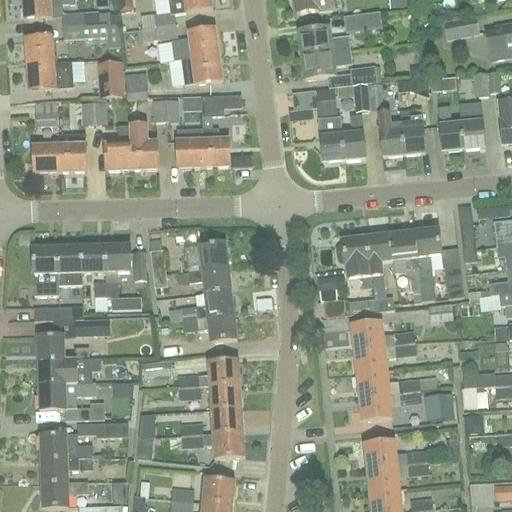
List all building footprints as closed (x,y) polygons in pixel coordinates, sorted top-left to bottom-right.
[(75,0),(23,0),(25,22),(49,20),(48,9),(76,7),(75,0)] [(208,0),(170,0),(170,3),(168,4),(170,14),(141,17),(143,31),(141,32),(141,33),(176,28),(174,16),(210,12),(208,0)] [(331,0),(294,0),(296,16),(318,13),(318,15),(333,13),(331,0)] [(411,9),(410,0),(394,0),(395,10),(411,9)] [(488,7),(487,3),(506,0),(474,0),(476,10),(488,7)] [(345,35),(382,30),(380,13),(359,16),(358,8),(343,10),(344,18),(343,18),(345,35)] [(63,16),(62,16),(62,19),(63,30),(84,29),(84,28),(99,27),(98,13),(63,16)] [(109,17),(110,27),(118,26),(118,16),(109,17)] [(446,43),(478,37),(475,18),(442,24),(446,43)] [(486,35),(491,62),(511,58),(511,26),(495,30),(496,33),(486,35)] [(84,29),(63,30),(64,43),(108,40),(107,27),(84,28),(84,29)] [(176,28),(141,33),(143,45),(177,40),(176,28)] [(302,58),(350,53),(349,39),(330,41),(329,31),(299,35),(302,58)] [(181,63),(218,58),(215,32),(188,36),(189,42),(171,44),(174,64),(181,63)] [(54,68),(54,65),(53,40),(26,42),(28,69),(54,68)] [(352,66),(350,53),(302,58),(305,82),(335,79),(334,68),(352,66)] [(218,58),(181,63),(184,89),(221,84),(218,58)] [(72,64),(54,65),(54,68),(28,69),(29,93),(56,92),(56,91),(73,90),(72,64)] [(125,99),(122,64),(96,66),(99,102),(125,99)] [(351,88),(376,85),(376,84),(381,83),(379,68),(349,71),(351,88)] [(411,82),(425,81),(424,68),(415,69),(410,74),(411,82)] [(504,75),(487,76),(489,97),(501,96),(500,86),(511,84),(511,72),(504,73),(504,75)] [(148,101),(146,75),(124,77),(126,103),(148,101)] [(489,97),(487,76),(472,77),(474,101),(489,99),(489,97)] [(428,92),(427,81),(425,81),(411,82),(397,84),(397,95),(428,92)] [(432,94),(444,93),(443,81),(431,82),(432,94)] [(381,86),(368,87),(370,112),(383,111),(381,86)] [(370,112),(368,87),(352,88),(355,115),(370,114),(370,113),(370,112)] [(337,116),(334,90),(315,92),(315,93),(291,95),(293,114),(317,111),(317,118),(337,116)] [(176,103),(165,103),(166,125),(179,125),(179,124),(186,123),(185,99),(176,100),(176,103)] [(202,132),(203,170),(230,169),(229,143),(219,143),(218,131),(211,132),(210,119),(223,119),(223,99),(201,99),(202,132)] [(95,128),(95,102),(73,103),(74,109),(77,112),(80,112),(81,128),(95,128)] [(95,102),(95,128),(107,128),(106,102),(95,102)] [(166,125),(165,103),(152,104),(153,126),(166,125)] [(511,147),(511,103),(509,103),(498,105),(502,148),(511,147)] [(471,119),(461,120),(464,152),(485,150),(480,106),(470,107),(471,119)] [(57,129),(57,109),(35,109),(36,130),(57,129)] [(464,152),(461,120),(450,121),(449,109),(438,110),(442,154),(464,152)] [(411,125),(401,126),(405,158),(425,156),(420,112),(409,113),(411,125)] [(405,158),(401,126),(390,127),(389,115),(378,116),(382,160),(405,158)] [(351,131),(342,132),(341,132),(344,164),(365,162),(361,118),(350,119),(351,131)] [(341,132),(342,132),(340,119),(318,121),(320,139),(323,166),(344,164),(341,132)] [(131,146),(133,172),(157,172),(157,145),(148,145),(147,128),(130,129),(131,146)] [(131,146),(130,129),(118,129),(118,146),(105,146),(106,173),(133,172),(131,146)] [(177,171),(203,170),(202,132),(176,133),(177,171)] [(60,148),(61,175),(86,174),(85,136),(59,137),(59,148),(60,148)] [(60,148),(59,148),(34,149),(34,176),(61,175),(60,148)] [(241,157),(241,168),(252,168),(252,157),(241,157)] [(477,222),(510,218),(509,206),(475,210),(477,222)] [(462,255),(476,253),(471,209),(457,211),(462,255)] [(507,249),(511,248),(511,222),(493,225),(496,250),(507,249)] [(420,292),(421,305),(436,303),(431,259),(440,258),(441,258),(441,252),(438,231),(414,234),(418,270),(420,292)] [(153,279),(166,278),(163,252),(161,252),(159,233),(147,234),(153,279)] [(418,270),(414,234),(390,236),(393,263),(405,262),(408,286),(408,294),(420,292),(418,270)] [(390,236),(367,239),(367,240),(366,240),(369,267),(370,266),(371,280),(384,279),(383,265),(393,263),(390,236)] [(367,240),(367,239),(342,242),(342,248),(339,249),(337,252),(338,264),(341,267),(344,266),(345,269),(346,282),(362,280),(364,292),(372,291),(372,289),(371,280),(370,266),(369,267),(366,240),(367,240)] [(188,276),(229,272),(226,245),(185,249),(188,276)] [(105,276),(104,248),(80,249),(81,277),(82,276),(105,276)] [(111,248),(104,248),(105,276),(117,275),(130,275),(131,275),(131,270),(130,255),(130,248),(111,248)] [(80,249),(56,250),(57,298),(59,298),(58,289),(83,288),(82,276),(81,277),(80,249)] [(57,298),(56,250),(33,251),(34,299),(57,298)] [(478,264),(476,253),(462,255),(464,266),(478,264)] [(146,255),(132,255),(133,270),(133,284),(147,284),(146,255)] [(464,300),(460,269),(444,271),(447,302),(464,300)] [(229,272),(188,276),(189,286),(203,285),(205,298),(232,295),(229,272)] [(511,272),(506,273),(508,285),(489,287),(490,299),(492,299),(498,298),(511,296),(511,272)] [(168,295),(166,278),(153,279),(155,296),(168,295)] [(334,292),(333,279),(318,280),(319,293),(334,292)] [(106,299),(105,284),(94,285),(94,300),(106,299)] [(118,288),(118,284),(117,284),(105,284),(106,299),(119,299),(118,288)] [(481,303),(480,300),(479,294),(468,296),(469,305),(481,303)] [(232,295),(205,298),(206,308),(182,311),(184,324),(208,322),(235,319),(232,295)] [(511,296),(498,298),(500,309),(511,307),(511,296)] [(111,313),(141,313),(141,299),(111,300),(111,313)] [(386,301),(374,302),(375,315),(394,313),(393,300),(386,301)] [(374,302),(348,305),(349,318),(375,315),(374,302)] [(431,325),(443,324),(454,322),(452,307),(429,309),(431,325)] [(58,323),(58,310),(34,310),(34,324),(58,323)] [(71,310),(58,310),(58,323),(71,323),(71,310)] [(237,342),(235,319),(208,322),(184,324),(185,335),(209,332),(211,345),(237,342)] [(76,322),(76,339),(110,338),(109,321),(76,322)] [(354,353),(384,350),(381,325),(351,328),(354,353)] [(494,343),(511,342),(511,325),(507,326),(508,329),(494,330),(494,343)] [(393,348),(415,346),(414,334),(392,336),(393,348)] [(38,365),(101,363),(101,360),(89,361),(89,349),(73,350),(73,361),(65,361),(64,339),(37,340),(38,365)] [(506,345),(495,345),(496,355),(506,354),(506,345)] [(415,346),(393,348),(394,360),(416,358),(415,346)] [(384,350),(354,353),(356,376),(387,373),(384,350)] [(188,355),(189,367),(221,363),(219,351),(188,355)] [(460,355),(461,370),(461,371),(473,371),(473,354),(460,355)] [(143,380),(172,377),(170,362),(142,365),(143,380)] [(101,363),(38,365),(38,389),(95,387),(92,387),(92,374),(101,374),(101,363)] [(210,390),(241,388),(239,363),(208,365),(210,390)] [(389,397),(387,373),(356,376),(359,401),(389,397)] [(511,375),(494,377),(494,378),(462,380),(463,404),(472,403),(471,391),(494,389),(494,390),(511,389),(511,375)] [(177,391),(200,390),(199,377),(176,379),(177,391)] [(399,396),(420,394),(420,392),(437,391),(435,380),(398,384),(399,396)] [(95,387),(38,389),(39,413),(65,412),(66,422),(105,422),(104,406),(90,406),(90,411),(76,412),(76,400),(96,400),(95,387)] [(113,387),(113,395),(132,395),(132,387),(113,387)] [(241,388),(210,390),(211,414),(242,412),(241,388)] [(511,400),(511,389),(494,390),(495,401),(511,400)] [(201,402),(200,390),(177,391),(178,404),(201,402)] [(421,405),(420,394),(399,396),(400,408),(421,405)] [(454,421),(452,396),(423,399),(426,424),(454,421)] [(392,422),(389,397),(359,401),(361,426),(392,422)] [(244,436),(242,412),(211,414),(213,438),(244,436)] [(479,420),(464,421),(465,439),(481,438),(479,420)] [(76,426),(77,438),(96,437),(96,441),(129,440),(128,425),(76,426)] [(180,439),(203,437),(202,425),(180,426),(180,439)] [(245,460),(244,436),(213,438),(214,462),(245,460)] [(511,436),(497,437),(497,439),(490,439),(491,446),(497,445),(497,450),(511,448),(511,436)] [(204,449),(203,437),(180,439),(181,451),(204,449)] [(41,464),(92,463),(92,462),(104,461),(104,456),(92,456),(92,450),(77,451),(77,438),(40,439),(41,464)] [(366,472),(428,466),(426,452),(406,454),(406,455),(395,456),(394,445),(363,448),(366,472)] [(93,475),(92,463),(41,464),(41,488),(68,487),(68,475),(93,475)] [(407,468),(408,479),(429,477),(428,466),(407,468)] [(398,481),(397,469),(366,472),(368,496),(399,493),(398,481)] [(203,507),(233,510),(235,485),(205,482),(203,507)] [(112,496),(126,496),(125,485),(112,486),(112,496)] [(88,486),(68,487),(41,488),(41,511),(53,511),(69,511),(69,498),(88,498),(88,486)] [(171,503),(193,504),(194,492),(172,490),(171,503)] [(511,492),(495,494),(496,508),(511,506),(511,492)] [(368,496),(370,511),(401,511),(400,505),(399,493),(368,496)] [(135,500),(134,509),(144,510),(145,501),(140,501),(135,500)] [(411,511),(432,511),(432,500),(410,503),(410,504),(411,511)] [(192,511),(193,504),(171,503),(170,511),(192,511)]
